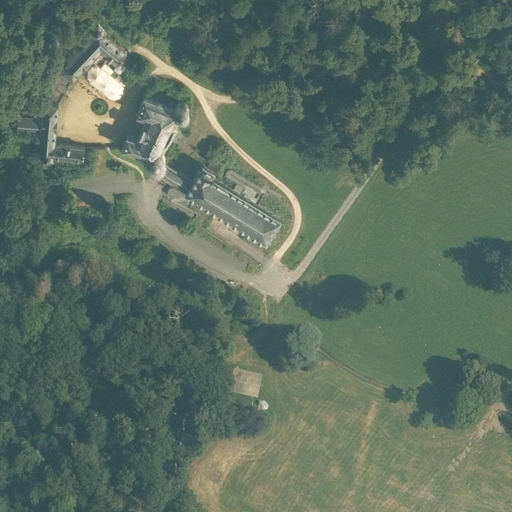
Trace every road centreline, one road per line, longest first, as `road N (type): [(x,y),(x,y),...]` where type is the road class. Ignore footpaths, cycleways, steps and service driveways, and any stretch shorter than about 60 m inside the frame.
road 1 (track): [(137,46),(194,86),(229,96),(384,78),(433,82)]
road 2 (track): [(277,255),(298,221),(296,200),(227,137),(194,86)]
road 3 (track): [(165,67),(101,129),(84,117),(95,92)]
